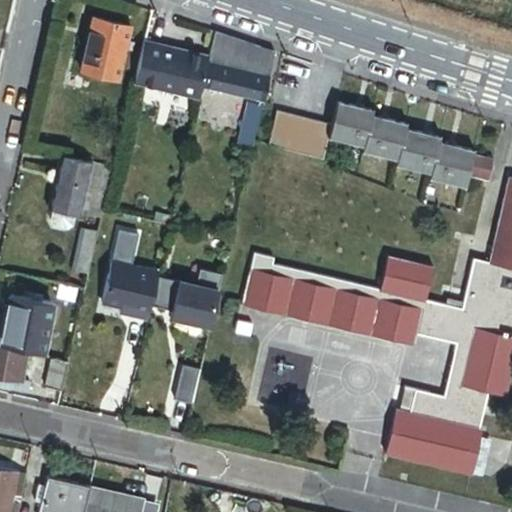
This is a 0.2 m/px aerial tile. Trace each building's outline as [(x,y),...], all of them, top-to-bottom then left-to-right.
[(130,29),(92,19),(79,72),(116,81),(130,29)] [(271,51),(212,31),(206,57),(205,58),(265,75),(271,51)] [(206,57),(142,42),(132,83),(196,98),(200,79),(205,58),(206,57)] [(265,75),(205,58),(200,79),(260,96),(265,75)] [(242,114),(255,117),(259,102),(245,99),(242,114)] [(361,146),(369,116),(370,111),(333,102),(327,124),(324,137),(361,146)] [(324,137),(327,124),(271,110),(263,145),(319,157),(324,137)] [(235,143),(248,147),(249,143),(255,117),(242,114),(235,143)] [(403,124),(369,116),(361,146),(360,152),(394,160),(402,129),(403,124)] [(436,137),(402,129),(394,160),(393,164),(427,173),(435,140),(436,137)] [(468,148),(435,140),(427,173),(426,176),(459,185),(462,177),(467,153),(468,148)] [(489,159),(467,153),(462,177),(463,177),(482,182),(489,159)] [(92,164),(60,157),(48,209),(58,211),(76,215),(79,216),(92,164)] [(112,169),(92,164),(79,216),(89,218),(100,221),(103,208),(112,169)] [(511,178),(504,177),(485,261),(470,258),(458,308),(422,300),(429,265),(383,255),(375,289),(268,265),(269,260),(250,256),(247,270),(244,269),(236,306),(411,345),(414,334),(451,342),(440,395),(413,389),(408,410),(396,408),(393,407),(383,452),(470,471),(480,426),(476,425),(485,389),(503,393),(511,353),(511,178)] [(76,215),(58,211),(55,226),(72,229),(76,215)] [(89,218),(85,235),(97,237),(100,221),(89,218)] [(81,234),(80,240),(95,243),(97,237),(85,235),(81,234)] [(95,243),(80,240),(72,275),(87,278),(95,243)] [(144,318),(156,270),(109,260),(99,304),(120,308),(131,310),(130,316),(144,318)] [(207,323),(218,276),(200,271),(196,287),(179,283),(181,276),(156,270),(148,303),(169,308),(167,313),(207,323)] [(1,337),(0,339),(0,347),(25,353),(25,351),(39,354),(49,306),(10,297),(8,307),(6,313),(0,312),(0,330),(2,331),(1,337)] [(25,354),(0,348),(0,385),(25,392),(28,382),(19,380),(25,354)] [(45,387),(61,391),(67,364),(51,361),(45,387)] [(401,386),(396,408),(408,410),(413,389),(401,386)] [(20,499),(25,476),(0,470),(0,511),(16,511),(18,506),(8,504),(10,497),(20,499)] [(83,511),(89,488),(89,485),(46,476),(44,486),(40,504),(38,511),(83,511)] [(40,504),(44,486),(36,485),(33,502),(40,504)] [(141,499),(89,488),(83,511),(152,511),(154,505),(140,502),(141,499)]
